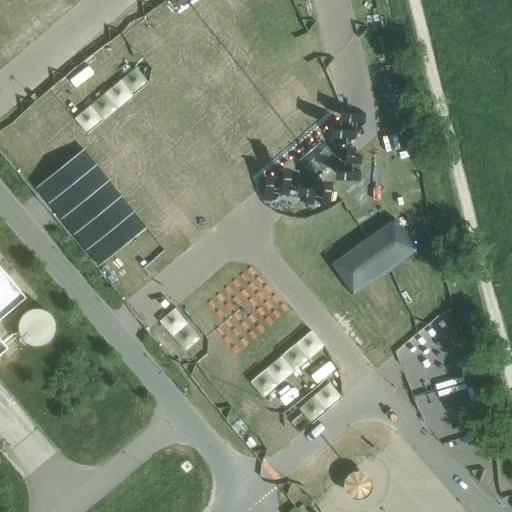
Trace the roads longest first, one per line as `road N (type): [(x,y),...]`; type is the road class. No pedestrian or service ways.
road 1 (unclassified): [(481,511),(397,413),(380,404),(346,410),(250,491)]
road 2 (tertiary): [(183,414),(0,198)]
road 3 (unclassified): [(183,414),(68,511)]
